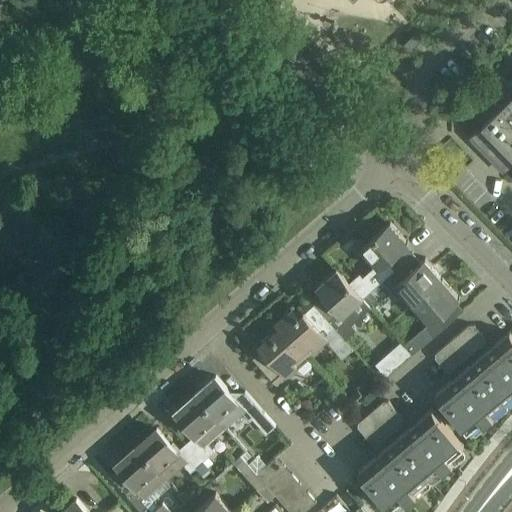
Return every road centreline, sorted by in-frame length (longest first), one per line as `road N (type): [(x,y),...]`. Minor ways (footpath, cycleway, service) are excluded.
road 1 (residential): [(5,511),(390,164)]
road 2 (residential): [(390,164),(232,0)]
road 3 (unknown): [(390,164),(418,105),(422,62),(479,0)]
road 4 (residential): [(511,286),(390,164)]
road 5 (unknown): [(504,278),(388,392)]
